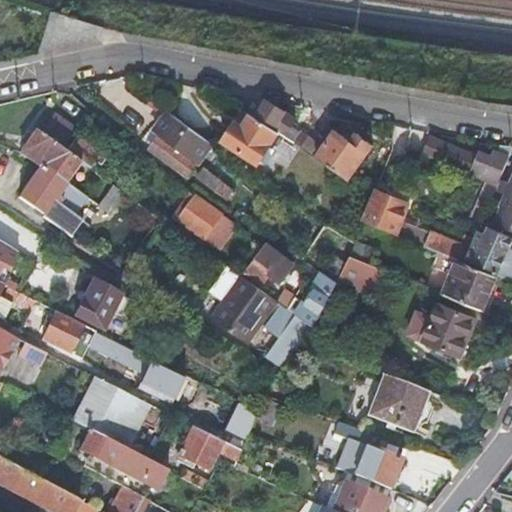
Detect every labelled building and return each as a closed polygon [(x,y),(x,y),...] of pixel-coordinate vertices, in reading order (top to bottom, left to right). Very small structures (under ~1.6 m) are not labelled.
[(106,30),(55,14),(42,54),(104,40),(106,30)] [(248,116),(267,131),(299,157),(306,147),(280,128),(286,119),(259,101),(248,116)] [(248,116),(234,105),(210,135),(244,161),(267,131),(248,116)] [(198,135),(172,114),(154,135),(157,138),(149,150),(183,176),(208,143),(198,135)] [(52,116),(39,134),(60,150),(73,131),(52,116)] [(157,138),(154,135),(149,130),(139,142),(149,150),(157,138)] [(34,131),(19,155),(33,164),(40,169),(40,168),(66,186),(67,184),(66,183),(80,163),(64,152),(60,150),(39,134),(34,131)] [(325,135),(310,165),(343,184),(363,143),(346,135),(342,143),(325,135)] [(82,140),(72,153),(90,166),(98,153),(82,140)] [(433,144),(431,149),(457,159),(459,153),(433,144)] [(304,161),(309,150),(306,147),(299,157),(304,161)] [(497,186),(508,160),(493,155),(491,160),(482,157),(480,161),(459,153),(457,159),(431,149),(427,159),(486,181),(497,186)] [(491,160),(493,155),(484,151),(482,157),(491,160)] [(40,168),(40,169),(34,177),(20,198),(45,216),(43,218),(72,238),(73,237),(72,237),(82,222),(83,223),(84,222),(76,217),(87,200),(66,186),(40,168)] [(204,169),(197,177),(225,198),(231,190),(204,169)] [(511,232),(511,180),(505,178),(501,190),(510,194),(497,226),(511,232)] [(471,217),(482,222),(482,221),(497,186),(486,181),(471,217)] [(112,187),(98,208),(110,216),(124,196),(112,187)] [(455,259),(464,263),(470,249),(474,241),(460,235),(457,243),(399,222),(405,205),(371,193),(369,198),(363,215),(360,223),(393,235),(416,244),(436,252),(455,259)] [(175,221),(172,225),(182,232),(185,228),(208,245),(225,222),(191,195),(173,219),(175,221)] [(511,281),(511,247),(509,246),(511,239),(511,237),(480,226),(474,241),(470,249),(464,263),(498,276),(511,281)] [(0,242),(0,272),(9,255),(16,258),(18,253),(0,242)] [(348,259),(365,266),(370,252),(353,246),(348,259)] [(264,247),(243,278),(260,290),(267,280),(280,288),(288,276),(290,277),(295,269),(264,247)] [(430,267),(449,275),(455,259),(436,252),(430,267)] [(335,279),(343,264),(329,255),(317,274),(332,284),(335,279)] [(348,259),(346,258),(343,264),(335,279),(373,292),(381,272),(365,266),(348,259)] [(498,276),(464,263),(455,259),(449,275),(440,295),(483,312),(498,276)] [(289,317),(240,282),(229,273),(227,272),(207,299),(221,309),(210,325),(245,351),(258,331),(277,345),(263,364),(280,376),(307,329),(289,317)] [(289,317),(307,329),(331,286),(332,284),(317,274),(311,285),(315,287),(301,308),(297,305),(289,317)] [(87,300),(79,315),(109,331),(122,310),(128,313),(135,301),(99,283),(89,301),(87,300)] [(414,314),(406,336),(460,359),(475,321),(436,306),(431,320),(414,314)] [(55,311),(41,340),(69,354),(83,325),(55,311)] [(0,329),(0,375),(12,353),(19,339),(0,329)] [(49,354),(19,339),(12,353),(42,368),(49,354)] [(151,359),(140,353),(135,362),(146,368),(137,384),(172,401),(182,380),(149,362),(151,359)] [(411,432),(427,390),(381,372),(366,416),(411,432)] [(275,386),(259,376),(253,389),(269,397),(270,395),(275,386)] [(72,420),(73,421),(92,430),(121,446),(128,449),(149,405),(94,377),(72,420)] [(246,407),(256,413),(259,414),(265,404),(251,397),(246,407)] [(235,402),(221,431),(242,442),(256,413),(246,407),(235,402)] [(268,403),(259,424),(271,429),(280,408),(268,403)] [(365,447),(370,433),(339,421),(335,434),(365,447)] [(241,451),(192,426),(180,455),(208,469),(216,452),(236,462),(241,451)] [(96,474),(119,486),(144,500),(150,488),(158,492),(170,470),(148,459),(128,449),(121,446),(92,430),(82,450),(86,452),(103,461),(96,474)] [(338,469),(392,491),(405,463),(365,447),(362,455),(350,450),(346,457),(343,457),(338,469)] [(103,461),(86,452),(79,466),(96,474),(103,461)] [(0,461),(0,483),(54,511),(72,511),(78,502),(0,461)] [(181,476),(206,489),(211,481),(184,469),(181,476)] [(332,511),(334,511),(380,511),(385,499),(344,481),(332,511)] [(139,511),(144,502),(145,500),(144,500),(119,486),(106,511),(139,511)] [(75,511),(92,511),(95,505),(78,501),(75,511)] [(146,511),(150,505),(144,502),(139,511),(146,511)]
